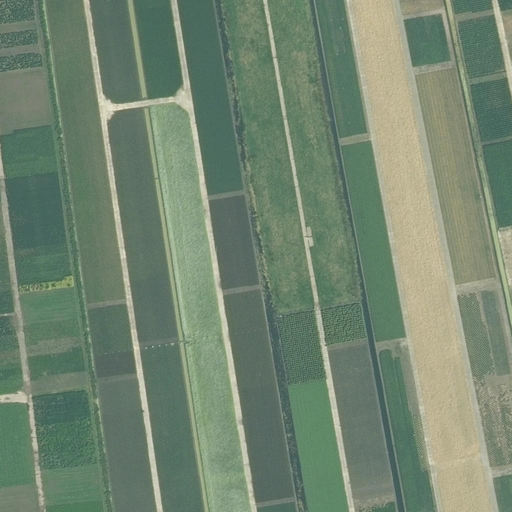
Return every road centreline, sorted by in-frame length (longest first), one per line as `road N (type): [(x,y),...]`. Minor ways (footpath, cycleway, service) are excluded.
road 1 (track): [(494,511),(394,0)]
road 2 (track): [(348,0),(440,511)]
road 3 (track): [(352,511),(263,0)]
road 4 (track): [(173,0),(251,511)]
road 5 (track): [(159,511),(85,0)]
road 6 (track): [(42,511),(0,169)]
